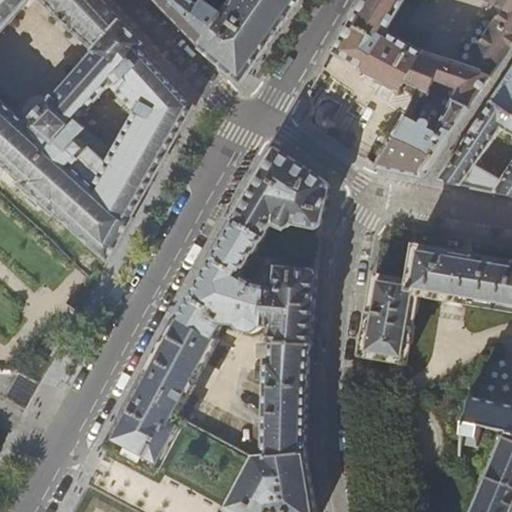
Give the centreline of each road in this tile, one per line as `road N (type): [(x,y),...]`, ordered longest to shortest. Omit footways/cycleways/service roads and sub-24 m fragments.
road 1 (residential): [(341,511),(330,452),(348,240),(377,191),(257,118)]
road 2 (residential): [(257,118),(31,511)]
road 3 (residential): [(257,118),(221,97),(123,0)]
road 4 (residential): [(337,0),(279,98),(257,118)]
